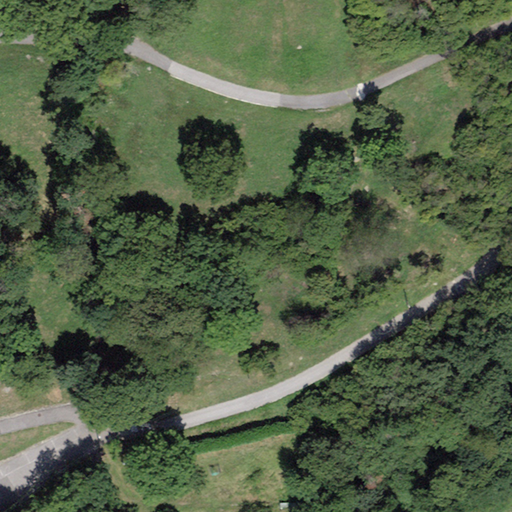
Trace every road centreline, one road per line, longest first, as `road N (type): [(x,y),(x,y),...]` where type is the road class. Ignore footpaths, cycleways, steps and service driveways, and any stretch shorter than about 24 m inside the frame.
road 1 (unclassified): [(511,231),(460,281),(295,381),(147,429),(0,493)]
road 2 (unclassified): [(0,34),(122,40),(214,85),(317,101),(362,90),(511,21)]
